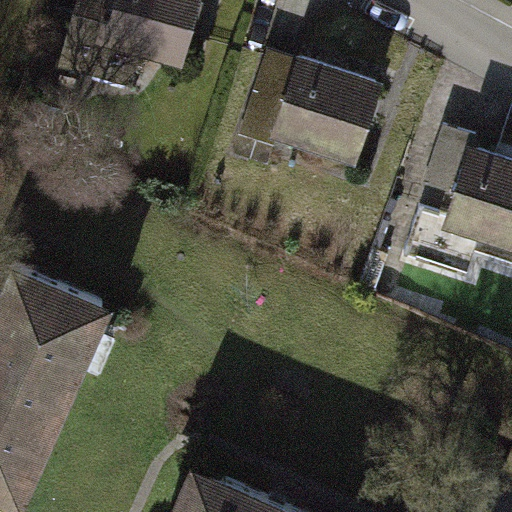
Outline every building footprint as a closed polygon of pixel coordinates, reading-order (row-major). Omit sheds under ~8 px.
[(192,0),(102,0),(94,29),(178,51),(192,0)] [(380,66),(295,38),(265,128),(350,156),(380,66)] [(511,149),(467,135),(440,222),(511,243),(511,149)] [(109,289),(7,246),(0,262),(0,489),(20,498),(109,289)] [(316,511),(191,458),(167,511),(316,511)]
